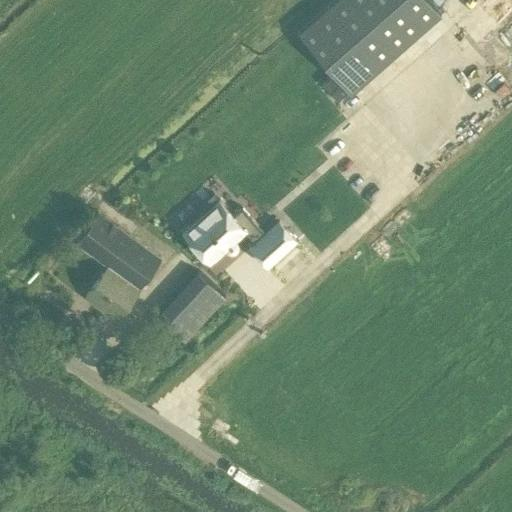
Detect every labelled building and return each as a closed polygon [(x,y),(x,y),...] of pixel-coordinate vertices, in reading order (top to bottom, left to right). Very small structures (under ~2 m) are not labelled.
[(441,12),(430,0),(332,0),(297,31),(350,92),(441,12)] [(493,30),(480,41),(496,58),(508,46),(493,30)] [(299,240),(282,222),(269,234),(237,201),(228,210),(215,196),(200,210),(206,215),(184,235),(213,264),(245,234),(258,244),(253,248),(270,266),(299,240)] [(140,287),(162,258),(98,211),(76,241),(107,265),(85,295),(117,320),(140,288),(140,287)] [(224,294),(201,274),(160,315),(185,338),(224,294)] [(220,416),(213,425),(239,443),(245,434),(220,416)]
